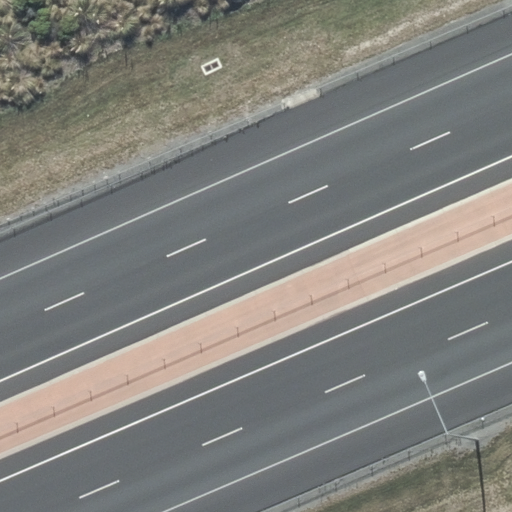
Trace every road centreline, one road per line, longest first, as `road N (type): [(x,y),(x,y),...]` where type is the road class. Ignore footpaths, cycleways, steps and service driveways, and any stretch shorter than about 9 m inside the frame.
road 1 (motorway): [(0,325),(511,102)]
road 2 (motorway): [(511,310),(43,511)]
